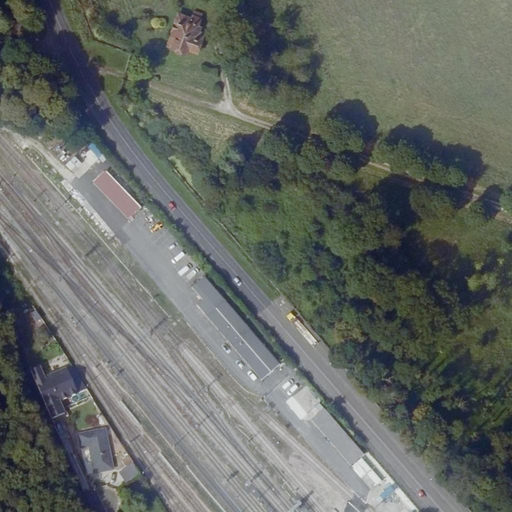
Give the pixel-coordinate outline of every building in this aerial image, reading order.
[(188,2),(188,8),(170,7),(164,44),(175,46),(175,50),(186,53),(188,44),(198,44),(202,23),(195,20),(200,3),(188,2)] [(92,169),(81,156),(69,167),(80,181),(92,169)] [(142,211),(108,173),(99,180),(133,219),(142,211)] [(102,219),(96,223),(108,240),(114,236),(102,219)] [(278,365),(204,279),(192,289),(202,300),(196,305),(261,380),(278,365)] [(37,310),(32,313),(37,323),(42,319),(37,310)] [(26,328),(17,332),(23,344),(31,341),(26,328)] [(34,368),(25,372),(48,425),(61,420),(54,403),(72,395),(61,370),(39,380),(34,368)] [(324,411),(311,421),(350,467),(364,456),(324,411)] [(97,476),(112,470),(103,444),(99,433),(74,443),(78,454),(88,450),(97,476)] [(361,459),(353,467),(382,498),(390,490),(361,459)] [(137,477),(129,466),(118,474),(125,484),(137,477)]
